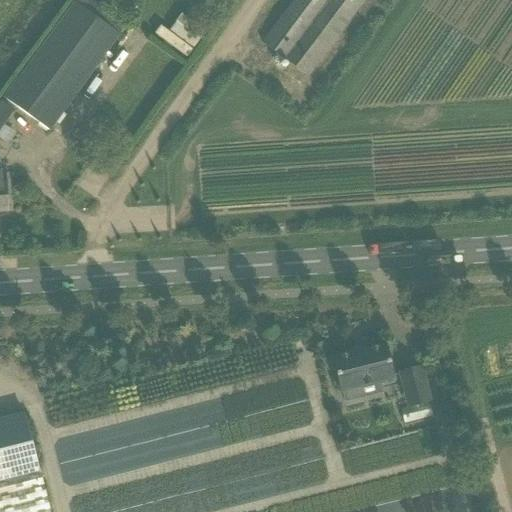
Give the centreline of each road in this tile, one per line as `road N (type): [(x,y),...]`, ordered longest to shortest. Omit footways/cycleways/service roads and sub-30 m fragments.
road 1 (tertiary): [(0,283),(511,248)]
road 2 (track): [(254,0),(96,229),(97,276)]
